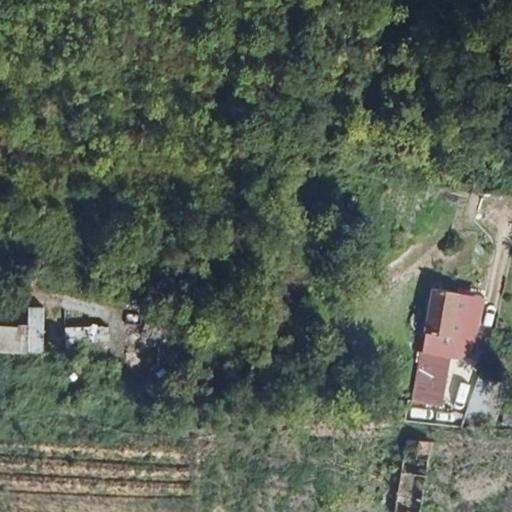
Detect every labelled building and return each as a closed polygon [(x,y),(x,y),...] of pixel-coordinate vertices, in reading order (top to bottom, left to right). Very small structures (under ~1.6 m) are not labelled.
[(461,292),(431,287),(423,332),(426,332),(453,337),(461,292)] [(485,296),(461,292),(453,337),(426,332),(423,354),(453,359),(461,357),(469,352),(475,343),(485,296)] [(66,325),(67,349),(110,348),(109,324),(66,325)] [(0,357),(28,356),(27,326),(0,326),(0,357)] [(448,388),(453,359),(423,354),(418,382),(448,388)] [(484,458),(508,387),(481,378),(457,449),(484,458)]
